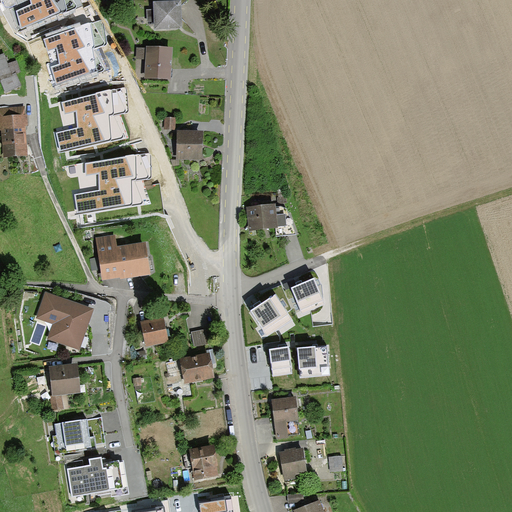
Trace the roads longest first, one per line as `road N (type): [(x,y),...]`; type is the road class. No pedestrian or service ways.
road 1 (track): [(511,191),(333,252),(228,298)]
road 2 (tertiary): [(239,0),(228,298)]
road 3 (tertiary): [(228,298),(245,450),(261,511)]
road 4 (residential): [(123,296),(115,344),(128,442)]
